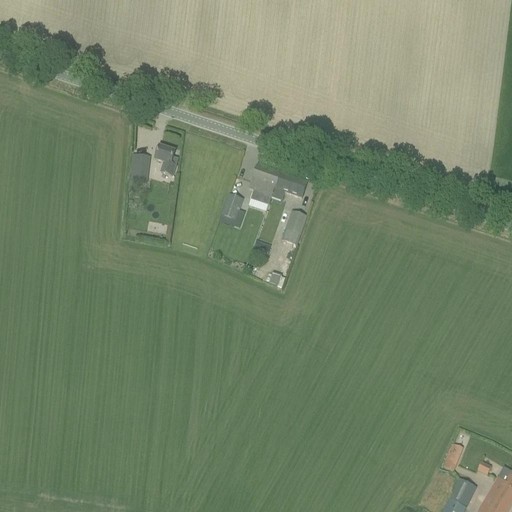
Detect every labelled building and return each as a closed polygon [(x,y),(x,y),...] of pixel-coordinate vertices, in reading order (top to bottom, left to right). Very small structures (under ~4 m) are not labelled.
[(175,153),(159,148),(155,162),(164,165),(161,174),(172,178),(178,162),(173,160),(175,153)] [(146,181),(149,160),(136,158),(133,184),(146,186),(146,181)] [(250,201),(268,207),(274,190),(267,188),(273,173),(257,167),(248,191),(253,192),(250,201)] [(300,200),(306,184),(273,173),(267,188),(274,190),(300,200)] [(221,217),(235,222),(242,201),(228,196),(221,217)] [(281,243),(296,248),(307,218),(292,213),(281,243)] [(259,242),(256,249),(252,247),(249,257),(267,263),(272,247),(259,242)] [(274,274),(271,285),(283,289),(286,278),(274,274)] [(443,469),(453,473),(462,450),(452,446),(443,469)] [(477,472),(487,477),(491,469),(481,464),(477,472)] [(498,480),(479,511),(507,511),(511,505),(511,474),(511,473),(505,484),(499,481),(498,480)] [(443,511),(464,511),(476,489),(458,481),(443,511)]
